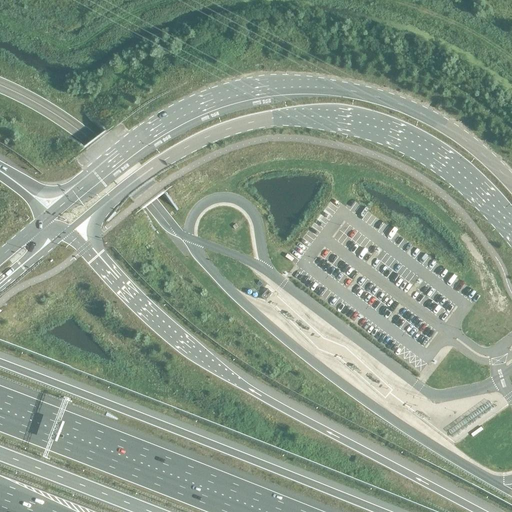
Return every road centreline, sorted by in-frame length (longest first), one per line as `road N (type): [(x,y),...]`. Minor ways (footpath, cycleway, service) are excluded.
road 1 (secondary): [(511,185),(452,130),(395,103),(328,86),(283,87),(194,108),(124,151),(46,217)]
road 2 (secondary): [(68,229),(178,149),(253,122),(309,115),(371,125),(432,153),(511,227)]
road 3 (motorway): [(479,511),(227,375),(152,316),(68,229)]
road 4 (motorway): [(380,511),(0,363)]
road 5 (motorway): [(263,511),(0,410)]
road 6 (motorway): [(0,454),(148,511)]
